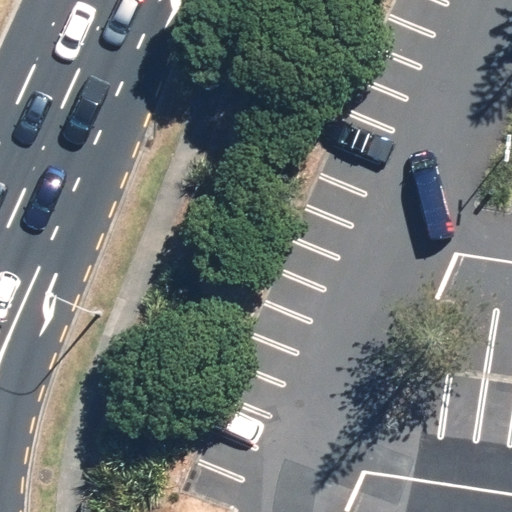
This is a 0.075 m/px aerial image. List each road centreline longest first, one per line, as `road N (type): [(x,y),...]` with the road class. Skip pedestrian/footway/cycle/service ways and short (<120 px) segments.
road 1 (primary): [(148,0),(14,390),(0,480)]
road 2 (primary): [(101,0),(0,210)]
